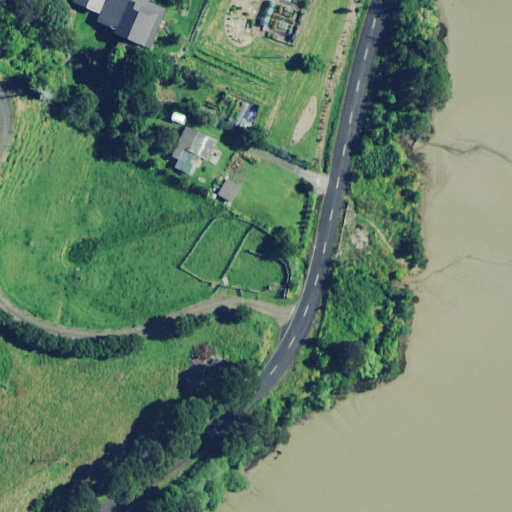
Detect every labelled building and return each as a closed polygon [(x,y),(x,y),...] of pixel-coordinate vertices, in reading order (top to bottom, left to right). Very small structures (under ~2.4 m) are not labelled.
[(104,0),(92,0),(89,8),(100,13),(104,0)] [(140,0),(108,0),(100,23),(117,29),(116,34),(152,49),(167,10),(147,2),(140,0)] [(218,143),(196,132),(186,127),(171,157),(181,162),(178,169),(193,177),(202,158),(209,161),(218,143)] [(241,189),(228,181),(219,196),(232,203),(241,189)] [(152,421),(134,433),(139,440),(156,428),(152,421)]
